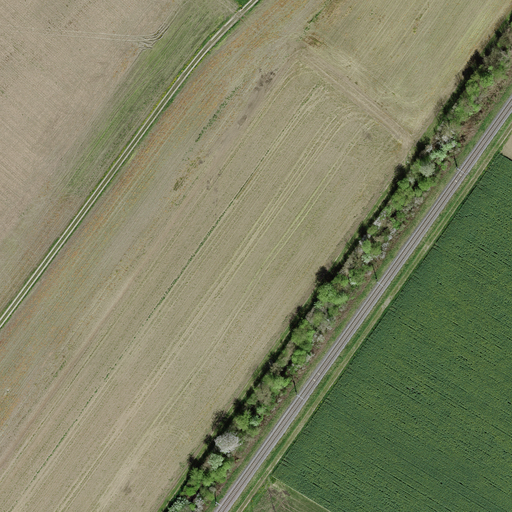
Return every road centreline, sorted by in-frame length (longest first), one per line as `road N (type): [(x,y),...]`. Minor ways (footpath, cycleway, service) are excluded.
road 1 (track): [(234,511),(511,123)]
road 2 (track): [(0,324),(202,52),(258,0)]
road 3 (track): [(158,511),(383,199)]
